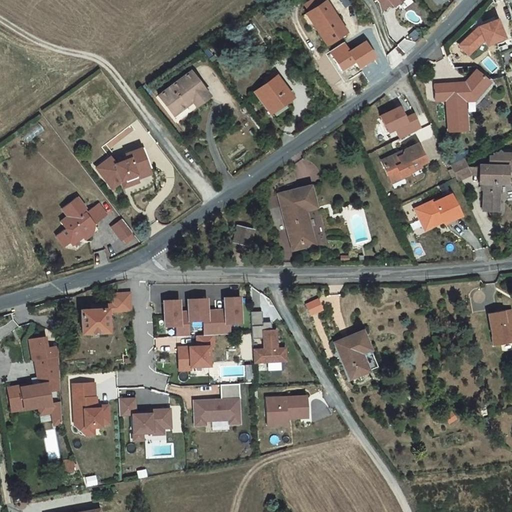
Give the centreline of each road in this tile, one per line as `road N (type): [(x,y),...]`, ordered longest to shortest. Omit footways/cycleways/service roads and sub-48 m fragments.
road 1 (tertiary): [(472,0),(416,60),(128,262)]
road 2 (track): [(215,205),(102,61),(54,49),(0,19)]
road 3 (unclassified): [(271,274),(337,404),(407,511)]
road 4 (unclassified): [(271,274),(511,263)]
road 5 (track): [(235,511),(262,460),(358,434)]
road 6 (unclassified): [(128,262),(161,276),(271,274)]
road 7 (tertiary): [(128,262),(0,305)]
